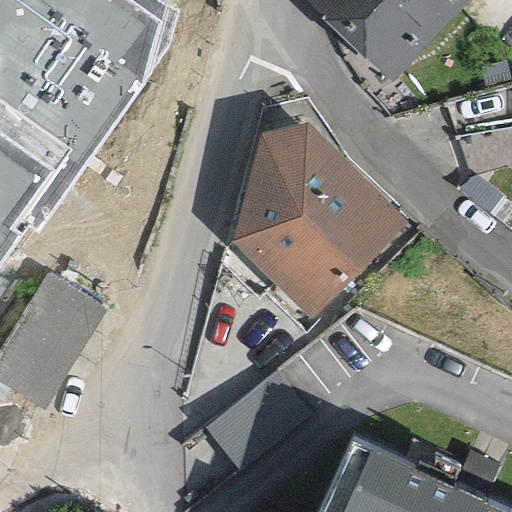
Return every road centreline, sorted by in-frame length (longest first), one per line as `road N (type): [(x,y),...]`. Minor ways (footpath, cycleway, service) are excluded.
road 1 (unclassified): [(152,375),(238,87),(275,0)]
road 2 (residential): [(278,0),(374,142),(511,264)]
road 3 (residential): [(152,375),(18,511)]
road 4 (unclassified): [(155,511),(152,375)]
